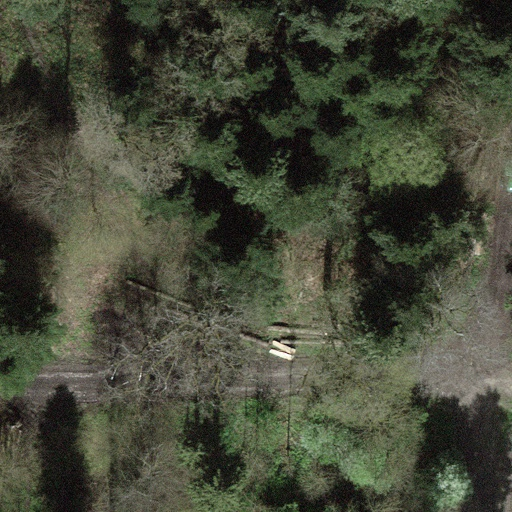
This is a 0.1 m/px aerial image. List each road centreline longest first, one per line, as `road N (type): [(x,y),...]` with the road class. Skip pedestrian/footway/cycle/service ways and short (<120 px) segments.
road 1 (track): [(511,376),(0,378)]
road 2 (track): [(434,379),(497,321),(511,290)]
